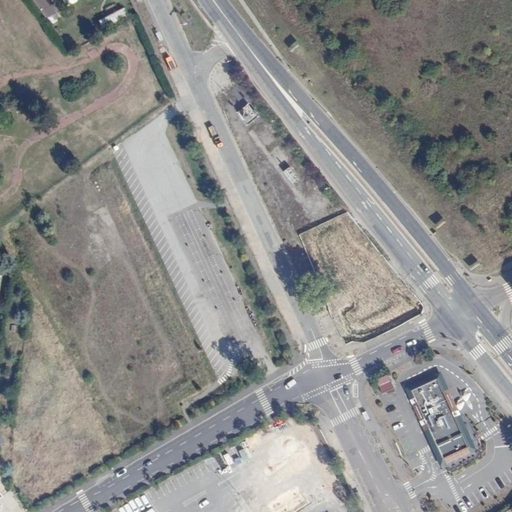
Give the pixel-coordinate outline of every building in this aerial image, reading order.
[(56,15),(46,0),(34,0),(47,20),(56,15)] [(123,7),(97,19),(101,27),(126,16),(123,7)] [(237,111),(248,125),(259,116),(248,103),(237,111)] [(279,166),(288,159),(277,145),(268,151),(279,166)] [(290,166),(284,170),(292,183),(299,179),(290,166)] [(317,215),(329,205),(319,193),(307,202),(317,215)] [(342,235),(316,248),(324,265),(336,259),(349,286),(364,278),(342,235)] [(386,288),(340,307),(346,321),(339,323),(346,341),(376,329),(369,313),(376,311),(385,332),(404,324),(400,314),(418,307),(411,289),(390,298),(386,288)] [(415,395),(413,396),(435,446),(464,433),(441,383),(440,384),(436,376),(411,387),(415,395)] [(388,377),(375,382),(382,395),(395,390),(388,377)] [(417,455),(409,458),(414,469),(422,465),(417,455)] [(291,495),(296,505),(331,489),(326,479),(291,495)]
